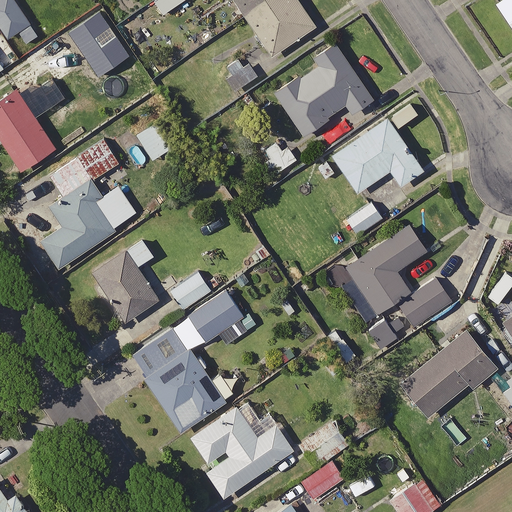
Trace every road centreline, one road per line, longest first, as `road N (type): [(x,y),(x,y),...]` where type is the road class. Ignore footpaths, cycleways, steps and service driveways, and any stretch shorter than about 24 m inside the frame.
road 1 (residential): [(128,511),(0,315)]
road 2 (residential): [(511,152),(408,0)]
